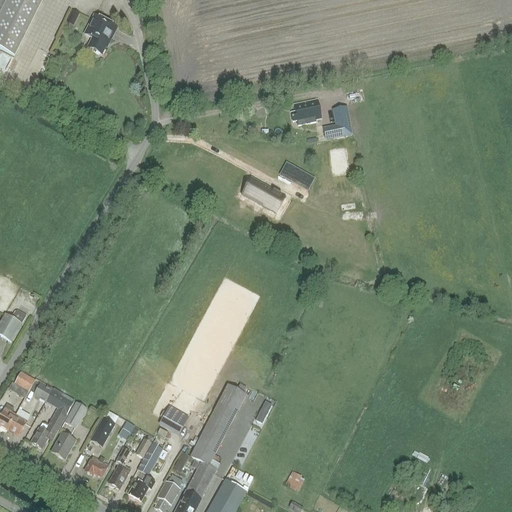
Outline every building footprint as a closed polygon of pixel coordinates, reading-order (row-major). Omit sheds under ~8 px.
[(0,0),(0,50),(14,58),(42,0),(0,0)] [(75,26),(79,13),(73,11),(69,24),(75,26)] [(107,44),(108,45),(117,28),(94,17),(85,36),(93,39),(88,50),(101,56),(107,44)] [(315,120),(320,119),(317,102),(294,106),(295,114),(292,115),(293,124),(297,123),(298,127),(316,124),(315,120)] [(322,130),(324,141),(350,136),(345,109),(332,111),(335,127),(322,130)] [(293,184),(308,192),(315,180),(300,171),(293,184)] [(252,192),(248,200),(276,215),(285,199),(254,182),(249,190),(252,192)] [(0,322),(0,337),(11,344),(26,317),(17,311),(15,312),(11,319),(4,315),(0,322)] [(28,394),(35,382),(21,373),(14,386),(28,394)] [(46,405),(53,393),(40,385),(33,398),(46,405)] [(246,394),(248,389),(241,385),(239,390),(246,394)] [(209,468),(245,397),(227,388),(190,458),(202,464),(177,511),(195,511),(216,472),(209,468)] [(51,444),(54,439),(73,405),(53,393),(46,405),(57,411),(44,433),(39,430),(31,445),(42,451),(47,441),(51,444)] [(86,410),(75,403),(63,424),(75,430),(86,410)] [(7,406),(6,408),(0,418),(0,426),(7,431),(15,416),(11,414),(13,410),(7,406)] [(169,407),(158,427),(178,438),(189,419),(169,407)] [(18,437),(26,423),(30,416),(19,410),(15,416),(7,431),(18,437)] [(107,413),(103,419),(115,426),(118,420),(107,413)] [(103,419),(91,442),(102,448),(115,426),(103,419)] [(135,429),(127,425),(123,431),(131,435),(135,429)] [(51,455),(65,462),(76,443),(62,436),(51,455)] [(119,453),(125,442),(120,439),(114,451),(119,453)] [(155,439),(137,472),(147,478),(162,452),(168,455),(172,448),(155,439)] [(135,456),(142,461),(151,445),(144,441),(135,456)] [(108,486),(110,487),(110,488),(113,490),(114,489),(118,491),(124,481),(125,482),(130,473),(124,469),(125,468),(122,466),(129,455),(123,452),(115,466),(119,468),(108,486)] [(90,477),(91,477),(93,477),(94,476),(101,480),(108,468),(93,459),(85,473),(86,474),(86,475),(90,477)] [(174,470),(186,475),(191,464),(178,459),(174,470)] [(292,473),(285,486),(298,493),(304,482),(301,480),(302,478),(292,473)] [(233,485),(247,493),(253,484),(238,476),(233,485)] [(141,503),(148,490),(151,492),(155,484),(145,478),(141,485),(137,482),(129,496),(141,503)] [(236,511),(247,493),(233,485),(225,481),(207,511),(236,511)] [(177,496),(175,495),(178,490),(167,484),(164,489),(164,488),(155,505),(157,506),(155,510),(159,511),(164,511),(168,505),(171,507),(177,496)] [(295,511),(301,511),(303,509),(292,503),(289,509),(295,511)]
